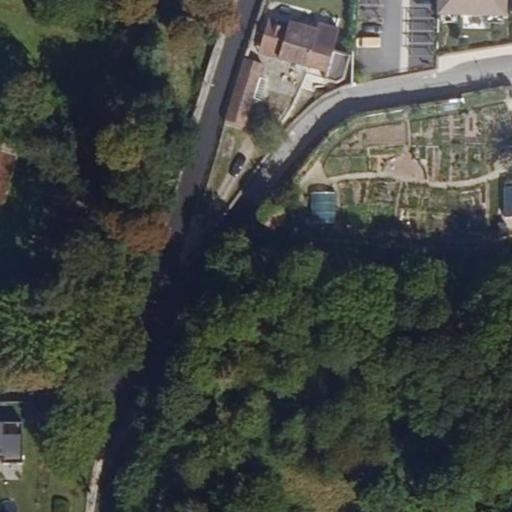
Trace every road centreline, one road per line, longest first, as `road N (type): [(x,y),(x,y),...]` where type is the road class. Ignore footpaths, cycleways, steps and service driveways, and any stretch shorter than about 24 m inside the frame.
road 1 (residential): [(135,403),(251,194),(342,102),(511,70)]
road 2 (residential): [(135,403),(253,0)]
road 3 (residential): [(135,403),(0,403)]
